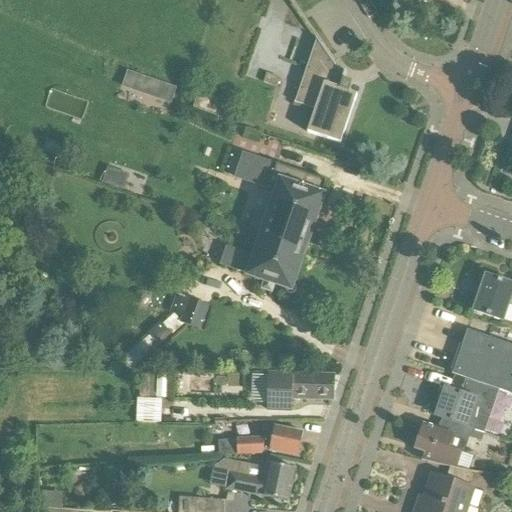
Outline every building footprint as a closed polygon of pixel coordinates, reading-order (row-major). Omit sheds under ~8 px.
[(315,40),(316,41),(295,103),(295,104),(315,111),(307,133),(340,145),(357,96),(348,93),(352,83),(343,80),(346,72),(345,71),(344,74),(340,72),(316,39),(315,40)] [(122,88),(147,97),(152,81),(127,72),(122,88)] [(223,119),(228,104),(198,94),(193,109),(223,119)] [(261,239),(303,253),(322,197),(322,196),(327,182),(277,165),(268,191),(277,194),(261,239)] [(102,184),(124,192),(129,175),(108,168),(102,184)] [(292,285),(303,253),(261,239),(254,259),(226,249),(221,266),(249,276),(248,276),(264,282),(261,290),(272,294),(275,285),(285,289),(286,293),(289,296),(293,296),(296,292),(296,288),(292,285)] [(511,285),(486,277),(481,290),(483,291),(477,311),(474,310),(474,312),(503,322),(510,299),(511,299),(511,285)] [(169,314),(170,315),(181,318),(179,325),(201,331),(209,305),(176,295),(169,314)] [(160,323),(147,334),(161,350),(174,338),(162,325),(160,323)] [(467,380),(488,389),(511,396),(511,346),(467,331),(452,375),(467,380)] [(131,376),(161,350),(147,334),(117,361),(131,376)] [(91,352),(108,354),(109,337),(92,336),(91,352)] [(335,377),(267,375),(266,413),(291,414),(291,399),(335,400),(335,377)] [(139,400),(137,400),(136,423),(160,424),(161,401),(149,400),(149,376),(140,376),(139,400)] [(437,418),(452,424),(466,429),(474,408),(481,410),(488,389),(467,380),(462,395),(448,390),(437,418)] [(424,426),(415,451),(429,455),(430,456),(428,463),(451,469),(456,469),(461,453),(453,450),(458,436),(481,444),(484,435),(466,429),(452,424),(448,434),(424,426)] [(219,456),(234,456),(262,455),(263,451),(298,458),(303,434),(270,427),(268,441),(262,439),(219,441),(219,456)] [(268,464),(267,470),(224,461),(213,469),(209,486),(289,503),(295,470),(268,464)] [(456,469),(451,469),(446,481),(435,477),(427,502),(429,503),(426,511),(421,511),(417,510),(416,511),(465,511),(467,506),(477,510),(482,494),(473,491),(473,490),(469,488),(474,473),(456,469)] [(41,509),(62,510),(63,494),(42,493),(41,509)] [(225,499),(225,511),(250,511),(251,500),(225,499)] [(196,500),(195,511),(221,511),(222,501),(196,500)]
